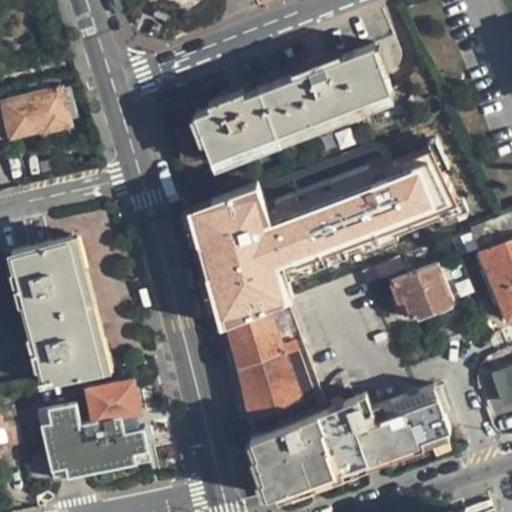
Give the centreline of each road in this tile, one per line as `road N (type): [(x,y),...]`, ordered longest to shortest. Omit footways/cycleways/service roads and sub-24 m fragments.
road 1 (secondary): [(140,175),(221,488)]
road 2 (residential): [(339,0),(113,82)]
road 3 (residential): [(511,460),(353,511)]
road 4 (residential): [(0,207),(140,175)]
road 5 (residential): [(221,488),(102,511)]
